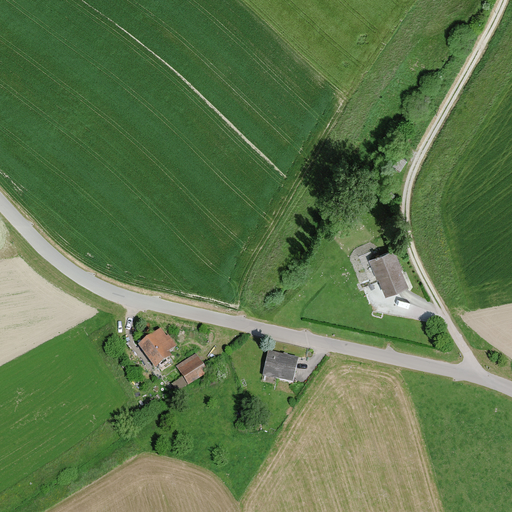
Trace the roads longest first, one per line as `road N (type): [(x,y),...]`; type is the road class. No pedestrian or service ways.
road 1 (unclassified): [(0,201),(64,265),(113,291),(511,389)]
road 2 (track): [(503,0),(408,183),(407,237),(441,309)]
